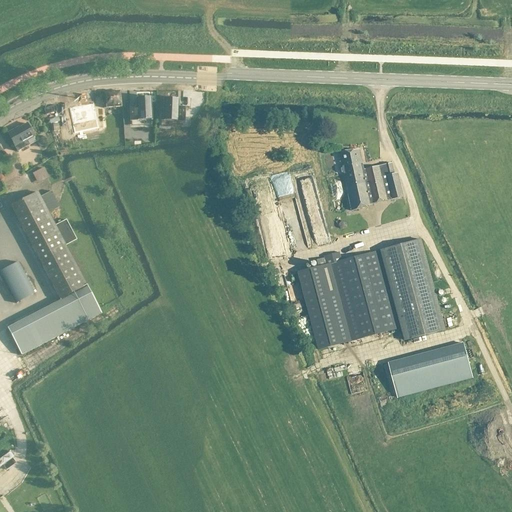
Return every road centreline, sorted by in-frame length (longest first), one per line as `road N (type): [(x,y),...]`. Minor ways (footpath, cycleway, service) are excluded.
road 1 (secondary): [(511,85),(201,73)]
road 2 (secondary): [(0,108),(97,73),(201,73)]
road 3 (track): [(417,220),(496,379)]
